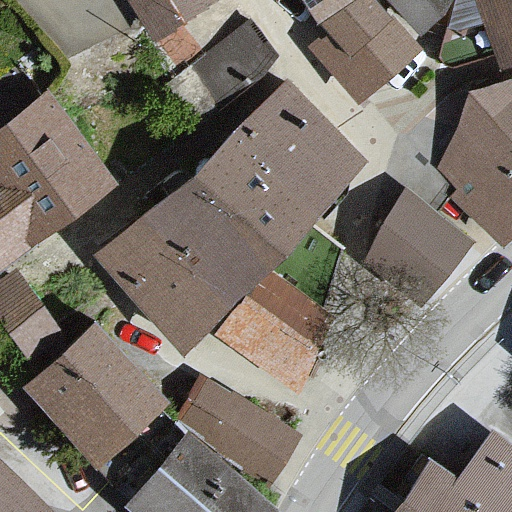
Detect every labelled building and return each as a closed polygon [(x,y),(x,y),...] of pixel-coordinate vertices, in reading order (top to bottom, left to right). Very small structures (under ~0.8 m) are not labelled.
[(132,0),(156,35),(197,5),(203,0),(132,0)] [(303,0),(314,18),(346,0),(303,0)] [(374,0),(358,0),(328,26),(334,33),(317,47),(358,95),(414,48),(374,0)] [(441,13),(446,0),(392,0),(420,30),(441,13)] [(511,0),(483,0),(484,0),(502,57),(511,53),(511,0)] [(511,82),(474,95),(446,167),(458,183),(504,234),(511,226),(511,82)] [(140,238),(112,266),(184,339),(274,251),(363,163),(290,90),(261,119),(214,165),(205,173),(174,205),(140,238)] [(0,265),(24,247),(113,180),(49,97),(10,126),(0,133),(0,265)] [(367,265),(418,304),(467,240),(405,192),(367,265)] [(0,313),(28,348),(64,319),(14,257),(0,269),(0,313)] [(273,278),(224,335),(295,384),(327,316),(273,278)] [(97,326),(26,391),(97,468),(168,404),(97,326)] [(209,373),(181,415),(266,490),(304,429),(209,373)] [(275,511),(189,439),(132,507),(137,511),(275,511)] [(476,461),(458,485),(495,511),(511,511),(511,454),(491,439),(476,461)] [(424,461),(387,511),(495,511),(458,485),(424,461)] [(50,511),(0,462),(0,511),(50,511)]
